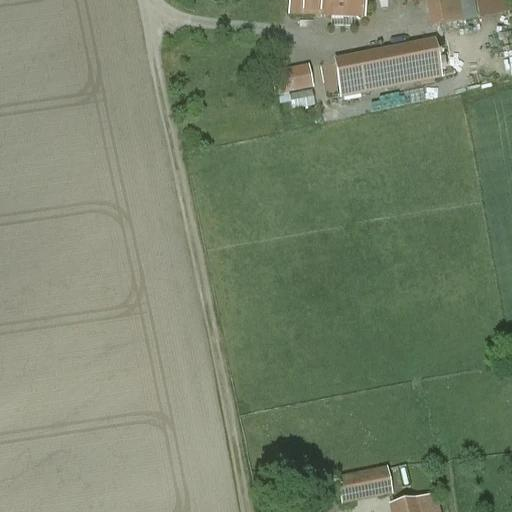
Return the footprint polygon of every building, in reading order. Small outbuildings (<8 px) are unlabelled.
[(364,0),(289,0),(289,14),(364,16),(364,0)] [(472,0),(426,0),(432,26),(476,18),(472,0)] [(435,43),(335,63),(341,96),(441,76),(438,58),(440,57),(440,54),(437,55),(435,43)] [(309,63),(277,70),(285,105),(317,97),(309,63)] [(335,63),(320,66),(326,99),(341,96),(335,63)] [(387,469),(337,479),(342,501),(391,492),(387,469)] [(439,511),(435,494),(392,503),(394,511),(439,511)]
